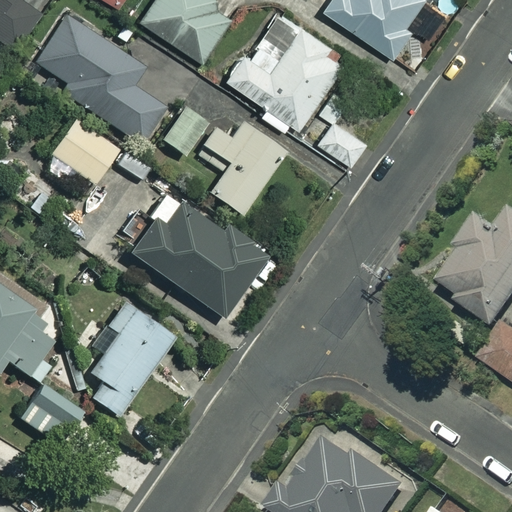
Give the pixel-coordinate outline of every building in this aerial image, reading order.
[(0,0),(0,44),(6,48),(39,0),(0,0)] [(230,14),(209,0),(146,0),(135,17),(198,60),(230,14)] [(428,0),(325,0),(320,9),(392,58),(431,1),(428,0)] [(343,60),(276,12),(247,53),(242,49),(224,74),(265,104),(259,112),(290,134),(343,60)] [(143,69),(63,14),(32,58),(66,82),(61,90),(140,144),(164,108),(132,86),(143,69)] [(205,122),(181,106),(159,139),(183,154),(205,122)] [(114,149),(70,118),(47,150),(91,181),(114,149)] [(282,150),(237,119),(226,136),(211,126),(192,153),(219,171),(206,190),(239,213),(282,150)] [(328,129),(315,120),(306,132),(350,163),(364,142),(334,121),(328,129)] [(122,150),(112,163),(137,181),(146,167),(122,150)] [(54,191),(31,170),(9,194),(32,214),(54,191)] [(217,227),(176,200),(160,223),(150,216),(126,251),(219,315),(262,252),(220,223),(217,227)] [(456,300),(495,327),(511,301),(511,208),(497,227),(479,215),(458,246),(462,249),(440,281),(460,294),(456,300)] [(45,304),(0,274),(0,363),(3,358),(37,380),(49,361),(39,355),(50,337),(31,325),(45,304)] [(170,334),(121,300),(104,324),(114,330),(87,370),(98,378),(88,393),(115,412),(170,334)] [(511,326),(504,320),(478,357),(511,380),(511,326)] [(28,399),(61,419),(72,403),(39,382),(28,399)] [(61,419),(28,399),(17,417),(49,438),(61,419)] [(387,511),(404,485),(326,438),(294,491),(281,483),(266,508),(273,511),(387,511)]
